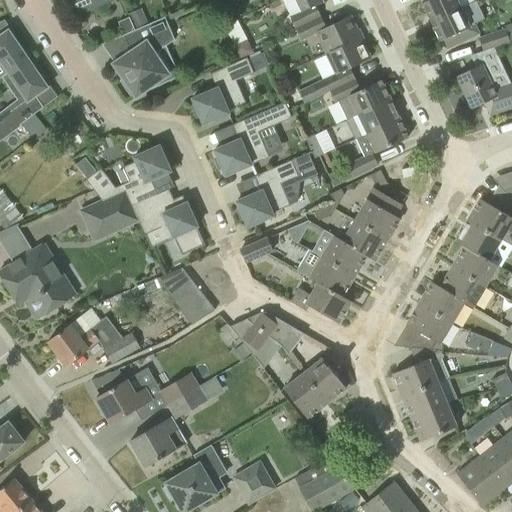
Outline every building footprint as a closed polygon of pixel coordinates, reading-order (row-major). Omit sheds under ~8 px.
[(287,33),(295,29),(320,17),(315,6),(327,0),(294,0),(300,13),(282,22),(287,33)] [(421,4),(430,23),(460,9),(455,0),(422,0),(424,3),(421,4)] [(460,9),(430,23),(439,42),(442,40),(446,49),(479,34),(474,25),(469,28),(460,9)] [(130,18),(134,29),(146,24),(141,13),(130,18)] [(316,33),(326,54),(360,38),(350,16),(325,28),(320,17),(295,29),(301,40),(316,33)] [(134,31),(122,36),(130,53),(113,65),(124,80),(121,82),(130,95),(133,93),(135,97),(167,75),(153,55),(174,41),(164,18),(134,31)] [(117,23),(122,36),(134,31),(128,18),(117,23)] [(478,39),(481,51),(509,42),(505,30),(478,39)] [(0,63),(7,73),(27,60),(7,31),(0,35),(0,63)] [(305,104),(330,91),(354,80),(349,69),(370,59),(360,38),(326,54),(336,75),(299,93),(305,104)] [(263,53),(247,60),(253,74),(268,67),(263,53)] [(191,99),(194,107),(191,108),(196,118),(199,117),(202,125),(228,114),(226,111),(244,103),(235,81),(253,74),(247,60),(246,58),(209,74),(215,89),(191,99)] [(27,60),(7,73),(7,74),(1,78),(16,100),(0,112),(0,141),(20,127),(19,125),(43,108),(35,97),(47,88),(27,60)] [(511,83),(492,90),(480,65),(455,77),(471,110),(483,104),(489,116),(511,108),(511,83)] [(347,120),(389,100),(380,81),(359,91),(354,80),(330,91),(335,103),(338,101),(347,120)] [(398,119),(389,100),(347,120),(357,139),(368,134),(398,119)] [(213,160),(218,170),(221,169),(224,176),(268,157),(257,133),(291,118),(284,103),(231,125),(238,140),(213,151),(216,159),(213,160)] [(368,134),(377,153),(408,138),(398,119),(368,134)] [(318,148),(313,136),(305,140),(311,151),(314,158),(333,149),(330,143),(318,148)] [(85,180),(101,202),(124,192),(131,207),(156,195),(156,194),(150,180),(169,172),(166,164),(169,163),(164,152),(161,154),(158,146),(132,158),(134,162),(122,168),(128,182),(114,188),(99,169),(85,180)] [(289,206),(279,184),(297,176),(296,174),(313,167),(307,153),(253,177),(260,191),(235,202),(239,210),(236,211),(240,221),(243,220),(246,228),(272,217),(271,214),(289,206)] [(346,166),(352,177),(376,165),(370,154),(346,166)] [(511,186),(502,190),(511,203),(511,186)] [(479,200),(467,221),(500,240),(506,230),(511,233),(511,203),(502,190),(500,188),(489,206),(479,200)] [(0,225),(3,229),(23,218),(0,189),(0,225)] [(131,207),(137,221),(144,235),(161,228),(166,241),(175,237),(182,253),(202,245),(194,228),(196,227),(185,203),(183,204),(180,197),(173,201),(168,189),(156,194),(156,195),(131,207)] [(373,189),(354,221),(386,241),(399,220),(394,216),(401,205),(373,189)] [(93,241),(137,221),(131,207),(124,192),(101,202),(80,211),(93,241)] [(338,201),(326,206),(330,216),(343,211),(338,201)] [(330,216),(326,206),(313,212),(317,222),(330,216)] [(354,221),(342,242),(341,242),(366,256),(366,257),(374,262),(386,241),(354,221)] [(454,242),(463,247),(487,261),(488,261),(500,240),(467,221),(454,242)] [(287,230),(291,240),(298,244),(303,234),(299,225),(287,230)] [(333,236),(321,257),(321,258),(354,277),(366,257),(366,256),(341,242),(342,242),(333,236)] [(239,251),(244,263),(272,251),(266,239),(239,251)] [(14,262),(0,271),(0,277),(13,298),(19,294),(24,301),(36,320),(53,310),(67,300),(50,274),(59,268),(44,244),(14,262)] [(463,247),(451,267),(484,287),(496,266),(488,261),(487,261),(463,247)] [(296,272),(317,284),(341,298),(342,297),(354,277),(321,258),(321,257),(308,250),(296,272)] [(451,267),(439,288),(463,302),(463,303),(471,308),(484,287),(451,267)] [(155,280),(168,296),(189,279),(181,269),(155,280)] [(168,296),(175,306),(197,289),(189,279),(168,296)] [(430,283),(418,304),(451,323),(463,303),(463,302),(439,288),(430,283)] [(317,284),(310,296),(297,289),(289,302),(305,312),(308,307),(338,324),(350,302),(342,297),(341,298),(317,284)] [(175,306),(183,316),(205,299),(197,289),(175,306)] [(205,299),(183,316),(190,326),(214,311),(205,299)] [(401,347),(409,348),(441,351),(442,346),(439,344),(451,323),(418,304),(405,325),(412,329),(401,347)] [(291,327),(268,314),(264,313),(259,313),(245,320),(269,338),(269,339),(277,345),(291,327)] [(47,342),(65,367),(87,350),(86,349),(97,342),(111,364),(139,348),(130,334),(122,338),(105,317),(90,330),(81,317),(69,326),(47,342)] [(254,358),(269,339),(269,338),(245,320),(229,327),(243,344),(250,354),(254,358)] [(511,332),(508,330),(502,339),(511,344),(511,332)] [(299,345),(316,358),(325,346),(308,333),(299,345)] [(477,351),(487,352),(492,341),(471,333),(466,347),(477,351)] [(243,344),(233,352),(241,362),(250,354),(243,344)] [(392,374),(401,397),(436,382),(427,360),(441,354),(441,351),(409,348),(415,364),(392,374)] [(345,389),(334,375),(336,374),(334,370),(332,372),(321,359),(302,374),(326,404),(345,389)] [(147,368),(95,398),(111,424),(128,414),(135,410),(161,395),(163,394),(161,392),(157,385),(147,368)] [(163,394),(161,395),(167,406),(196,389),(198,388),(190,374),(161,392),(163,394)] [(326,404),(302,374),(283,389),(306,419),(326,404)] [(491,380),(496,389),(508,383),(504,374),(491,380)] [(196,389),(167,406),(175,419),(222,391),(214,378),(198,388),(196,389)] [(401,397),(410,419),(446,404),(436,382),(401,397)] [(511,390),(508,383),(496,389),(500,399),(511,393),(511,390)] [(511,400),(500,408),(506,418),(511,414),(511,400)] [(446,404),(410,419),(420,442),(455,427),(446,404)] [(129,441),(145,468),(184,445),(169,418),(129,441)] [(0,460),(23,443),(7,422),(0,427),(0,460)] [(511,430),(502,439),(511,451),(511,430)] [(511,451),(502,439),(479,457),(504,489),(511,482),(511,451)] [(185,511),(225,489),(219,478),(225,475),(209,446),(192,456),(197,464),(164,483),(165,486),(164,488),(171,500),(173,499),(180,511),(185,511)] [(504,489),(479,457),(456,475),(481,507),(504,489)] [(232,477),(248,504),(275,488),(259,461),(232,477)] [(313,511),(355,489),(337,467),(300,488),(313,511)] [(0,489),(0,511),(16,511),(30,501),(12,479),(0,489)] [(360,508),(363,511),(401,511),(411,505),(392,482),(360,508)] [(39,511),(30,501),(16,511),(39,511)]
